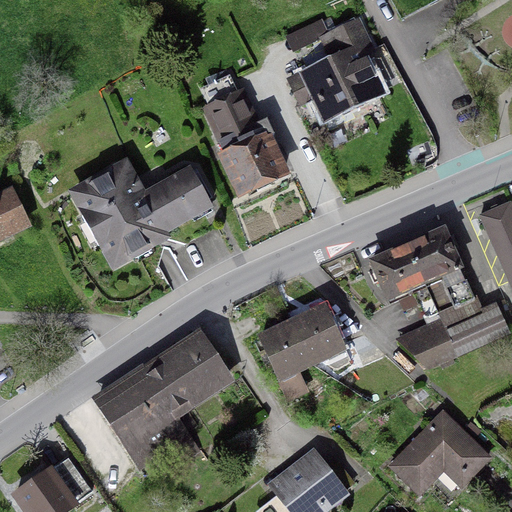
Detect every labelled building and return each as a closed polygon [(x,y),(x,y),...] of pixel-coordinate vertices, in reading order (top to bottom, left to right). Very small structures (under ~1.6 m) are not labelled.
[(331,16),(286,37),(294,54),(320,42),(318,39),(337,30),(331,16)] [(286,79),(300,110),(314,104),(324,126),(387,97),(368,57),(376,53),(360,19),(337,30),(318,39),(320,42),(329,61),(300,74),(299,73),(286,79)] [(261,125),(244,90),(238,93),(230,76),(200,90),(208,107),(202,110),(223,156),(217,158),(238,203),(291,178),(273,139),(275,138),(268,122),(261,125)] [(168,236),(145,193),(127,161),(68,193),(112,273),(171,241),(168,236)] [(168,236),(213,211),(190,169),(145,193),(168,236)] [(0,244),(32,229),(12,188),(0,193),(0,244)] [(511,203),(479,217),(511,294),(511,203)] [(427,326),(395,340),(427,373),(511,337),(497,304),(483,310),(477,297),(474,299),(463,273),(464,272),(445,228),(411,243),(400,248),(366,262),(386,308),(399,302),(404,314),(419,307),(427,326)] [(326,306),(308,314),(274,329),(257,337),(287,405),(309,395),(301,376),(348,355),(326,306)] [(143,366),(92,400),(140,472),(165,456),(173,469),(200,451),(188,433),(198,426),(191,415),(236,385),(199,331),(144,368),(143,366)] [(443,474),(463,492),(493,461),(442,412),(388,469),(419,499),(443,474)] [(330,511),(350,497),(347,493),(356,486),(336,460),(327,467),(314,450),(267,486),(276,498),(258,511),(330,511)] [(94,495),(68,458),(11,499),(20,511),(74,511),(80,508),(78,506),(94,495)] [(188,495),(175,476),(154,490),(168,509),(188,495)]
